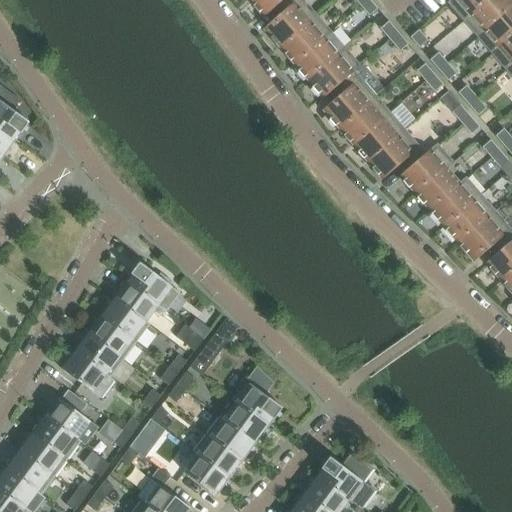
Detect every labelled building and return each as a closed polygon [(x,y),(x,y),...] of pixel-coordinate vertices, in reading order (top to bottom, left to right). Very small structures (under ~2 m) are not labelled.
[(282,0),(247,0),(248,0),(263,17),(274,8),(282,0)] [(315,16),(301,0),(282,0),(274,8),(281,16),(264,31),(278,48),(315,16)] [(378,10),(368,0),(367,0),(360,7),(369,17),(378,10)] [(464,22),(489,0),(453,0),(449,4),(464,22)] [(478,38),(511,8),(511,3),(509,0),(489,0),(464,22),(478,38)] [(492,55),(511,37),(511,8),(478,38),(492,55)] [(293,65),(330,33),(315,16),(278,48),(293,65)] [(398,34),(388,23),(380,30),(390,41),(398,34)] [(428,42),(419,31),(410,38),(419,49),(428,42)] [(307,81),(344,49),(330,33),(293,65),(307,81)] [(408,45),(398,34),(390,41),(400,53),(408,45)] [(506,71),(511,66),(511,37),(492,55),(506,71)] [(333,89),(353,72),(359,67),(344,49),(307,81),(322,98),(333,89)] [(413,66),(420,59),(413,52),(406,58),(413,66)] [(447,64),(438,54),(430,61),(439,72),(447,64)] [(456,75),(447,64),(439,72),(448,82),(456,75)] [(434,76),(425,65),(416,72),(425,83),(434,76)] [(375,98),(353,72),(333,89),(341,98),(323,112),(338,130),(375,98)] [(443,86),(434,76),(425,83),(434,93),(443,86)] [(476,98),(466,87),(458,94),(468,105),(476,98)] [(470,117),(460,106),(448,92),(439,99),(461,125),(470,117)] [(29,124),(11,110),(14,107),(2,98),(0,100),(0,130),(15,142),(29,124)] [(352,146),(389,114),(375,98),(338,130),(352,146)] [(486,110),(476,98),(468,105),(478,117),(486,110)] [(366,162),(403,130),(389,114),(352,146),(366,162)] [(480,129),(470,117),(461,125),(471,136),(480,129)] [(15,142),(0,130),(0,157),(3,160),(15,142)] [(426,157),(403,130),(366,162),(381,180),(410,155),(418,163),(426,157)] [(511,140),(511,139),(504,130),(495,137),(504,148),(511,140)] [(499,152),(490,141),(482,149),(491,159),(499,152)] [(415,196),(452,164),(437,147),(426,157),(418,163),(400,178),(415,196)] [(509,162),(499,152),(491,159),(500,170),(509,162)] [(429,212),(466,180),(465,179),(459,184),(447,170),(453,165),(452,164),(415,196),(429,212)] [(444,228),(480,196),(466,180),(429,212),(444,228)] [(458,245),(494,213),(480,196),(444,228),(458,245)] [(497,256),(511,242),(511,233),(494,213),(458,245),(473,262),(490,247),(497,256)] [(501,282),(511,272),(511,242),(497,256),(486,265),(501,282)] [(180,294),(170,286),(172,283),(160,274),(158,277),(139,264),(126,282),(158,307),(166,313),(180,294)] [(511,295),(511,272),(501,282),(511,295)] [(158,307),(126,282),(113,299),(149,326),(150,326),(146,323),(158,307)] [(149,326),(113,299),(100,317),(136,344),(149,326)] [(136,344),(100,317),(87,334),(123,361),(136,344)] [(203,340),(185,326),(176,338),(194,352),(203,340)] [(123,361),(87,334),(74,351),(110,378),(123,361)] [(201,377),(221,351),(209,342),(190,368),(201,377)] [(110,378),(74,351),(60,369),(102,400),(115,382),(110,378)] [(177,375),(186,363),(178,356),(169,368),(177,375)] [(264,396),(273,384),(255,367),(232,400),(269,428),(282,409),(264,396)] [(168,387),(177,375),(169,368),(160,380),(168,387)] [(185,392),(194,380),(186,374),(177,386),(185,392)] [(176,404),(185,392),(177,386),(168,398),(176,404)] [(151,409),(161,397),(152,391),(143,403),(151,409)] [(98,429),(57,398),(44,416),(80,444),(81,443),(85,446),(98,429)] [(269,428),(232,400),(231,401),(235,404),(224,419),(220,416),(219,418),(256,445),(269,428)] [(159,427),(168,414),(160,408),(151,420),(159,427)] [(80,444),(44,416),(31,434),(67,461),(80,444)] [(256,445),(219,418),(206,435),(243,462),(256,445)] [(130,437),(139,425),(131,419),(122,431),(130,437)] [(121,449),(130,437),(122,431),(113,443),(121,449)] [(67,461),(31,434),(18,451),(54,478),(67,461)] [(243,462),(206,435),(193,452),(230,479),(243,462)] [(138,455),(147,443),(139,436),(130,448),(138,455)] [(129,467),(138,455),(130,448),(121,460),(129,467)] [(54,478),(18,451),(5,468),(41,496),(54,478)] [(230,479),(193,452),(192,453),(196,456),(184,473),(216,498),(230,479)] [(366,486),(360,481),(362,478),(350,469),(348,472),(330,458),(316,477),(352,504),(366,486)] [(100,478),(109,466),(101,459),(92,471),(100,478)] [(41,496),(5,468),(0,474),(0,491),(27,511),(35,511),(45,499),(41,496)] [(352,504),(316,477),(303,494),(326,511),(340,511),(348,502),(352,505),(352,504)] [(83,500),(92,488),(84,482),(75,494),(83,500)] [(104,500),(113,488),(105,482),(96,494),(104,500)] [(190,511),(191,510),(159,486),(146,503),(142,500),(141,501),(155,511),(190,511)] [(27,511),(0,491),(0,511),(27,511)] [(74,511),(83,500),(75,494),(66,506),(74,511)] [(94,511),(95,511),(104,500),(96,494),(87,506),(94,511)] [(326,511),(303,494),(290,511),(326,511)] [(155,511),(141,501),(133,511),(155,511)]
